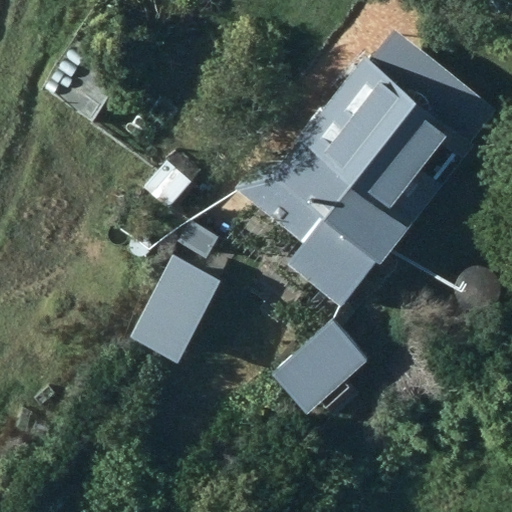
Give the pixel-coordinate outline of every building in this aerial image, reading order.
[(256,239),(339,305),(373,261),(379,264),(477,142),(473,137),(495,108),(396,29),(369,63),(364,58),(300,138),(287,129),(238,190),(273,217),(256,239)] [(44,87),(92,120),(125,74),(77,39),(44,87)] [(169,205),(199,170),(174,147),(143,184),(169,205)] [(176,261),(151,304),(178,319),(203,277),(176,261)] [(332,318),(272,371),(308,411),(320,401),(325,406),(348,385),(343,379),(367,357),(332,318)]
